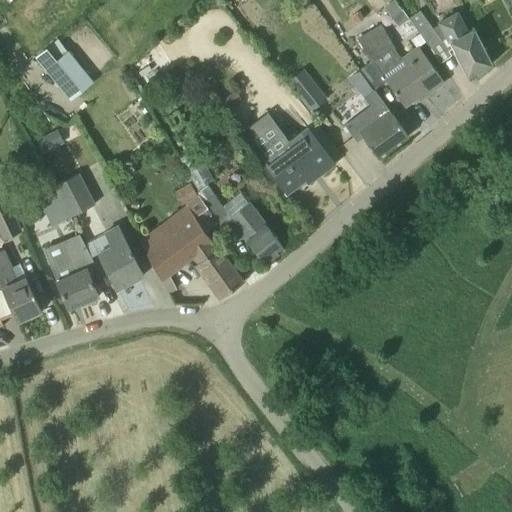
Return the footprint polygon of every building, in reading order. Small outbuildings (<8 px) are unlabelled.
[(391,18),(401,11),(394,0),(383,8),(391,18)] [(451,48),(453,48),(468,76),(491,63),(474,30),(468,34),(457,14),(439,23),(432,28),(419,10),(409,18),(420,33),(425,42),(431,49),(446,38),(451,48)] [(371,62),(395,48),(380,23),(356,37),(371,62)] [(425,42),(420,33),(411,40),(416,48),(418,47),(425,42)] [(35,57),(45,70),(67,50),(57,38),(35,57)] [(416,48),(402,59),(406,65),(397,72),(386,80),(405,107),(425,92),(427,95),(444,83),(418,47),(416,48)] [(67,50),(45,70),(71,100),(93,81),(67,50)] [(311,110),(326,99),(303,68),(288,80),(311,110)] [(226,108),(240,98),(229,82),(215,93),(226,108)] [(392,115),(363,137),(378,158),(408,137),(392,115)] [(63,142),(57,129),(37,139),(44,152),(63,142)] [(291,149),(266,166),(286,193),(316,170),(319,174),(333,163),(308,129),(287,144),(291,149)] [(218,221),(228,214),(222,206),(207,184),(213,180),(195,149),(179,158),(197,190),(203,202),(218,221)] [(78,173),(54,185),(70,216),(94,204),(78,173)] [(174,191),(182,204),(197,195),(189,182),(174,191)] [(21,186),(13,190),(20,206),(28,202),(21,186)] [(249,202),(248,203),(240,192),(222,206),(228,214),(265,263),(284,248),(249,202)] [(198,195),(139,240),(168,293),(175,289),(168,274),(194,254),(199,263),(197,264),(221,297),(242,281),(205,231),(218,221),(203,202),(198,195)] [(4,199),(0,200),(0,227),(5,237),(19,231),(4,199)] [(117,289),(143,275),(118,225),(104,233),(111,247),(99,254),(117,289)] [(98,296),(87,269),(96,265),(79,234),(44,249),(57,280),(68,309),(98,296)] [(0,251),(0,284),(1,287),(14,314),(17,321),(41,310),(23,270),(11,276),(4,259),(8,257),(5,249),(0,251)] [(0,325),(2,325),(0,320),(14,314),(1,287),(0,287),(0,325)]
